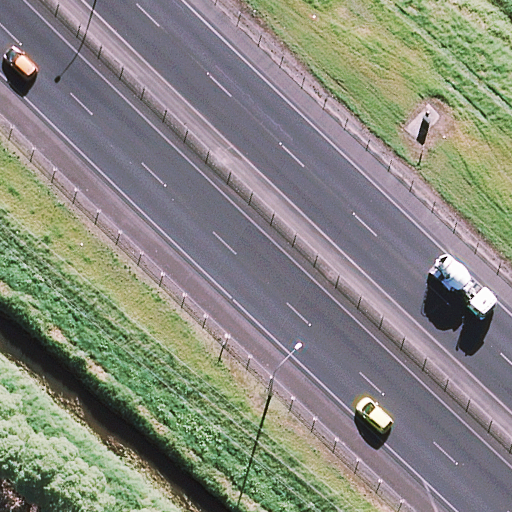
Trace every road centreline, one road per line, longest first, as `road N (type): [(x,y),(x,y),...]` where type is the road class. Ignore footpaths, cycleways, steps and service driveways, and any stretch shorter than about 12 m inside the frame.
road 1 (motorway): [(480,511),(0,31)]
road 2 (motorway): [(147,0),(511,355)]
